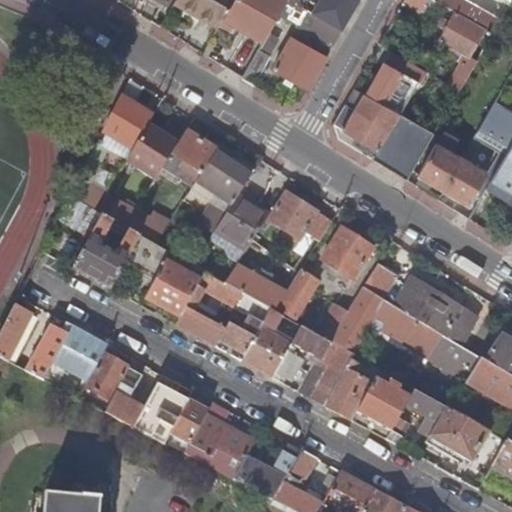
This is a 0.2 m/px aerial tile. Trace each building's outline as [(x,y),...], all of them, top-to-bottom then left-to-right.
[(174,0),(173,3),(217,28),(222,20),(232,0),(174,0)] [(232,0),(222,20),(261,43),(268,32),(277,15),(285,0),(232,0)] [(297,26),(332,46),(341,30),(332,25),(345,0),(285,0),(277,15),(297,26)] [(404,0),(403,2),(420,12),(426,0),(404,0)] [(464,0),(445,0),(442,5),(454,12),(483,28),(492,34),(499,20),(464,0)] [(437,41),(460,54),(466,57),(483,28),(454,12),(437,41)] [(273,70),(307,90),(332,46),(297,26),(273,70)] [(261,43),(256,52),(270,60),(281,40),(268,32),(261,43)] [(389,51),(365,94),(401,115),(419,84),(420,85),(427,73),(389,51)] [(256,52),(241,79),(254,87),(270,60),(256,52)] [(445,83),(458,90),(475,62),(466,57),(460,54),(456,61),(457,62),(445,83)] [(119,100),(130,106),(140,86),(129,80),(119,100)] [(365,94),(354,88),(334,125),(376,150),(370,159),(405,181),(433,134),(401,115),(365,94)] [(119,100),(103,131),(129,146),(146,116),(130,106),(119,100)] [(511,142),(511,117),(492,106),(461,159),(443,190),(457,198),(468,204),(471,199),(477,203),(484,190),(487,186),(511,142)] [(147,125),(125,163),(154,181),(170,156),(180,141),(166,132),(164,136),(157,132),(147,125)] [(160,128),(157,132),(164,136),(166,132),(160,128)] [(209,147),(185,132),(180,141),(170,156),(188,166),(183,175),(195,182),(216,148),(218,145),(212,142),(209,147)] [(98,141),(76,185),(84,189),(107,146),(98,141)] [(511,142),(487,186),(484,190),(508,204),(511,202),(511,142)] [(432,183),(443,190),(461,159),(436,144),(418,175),(424,179),(421,183),(428,189),(432,183)] [(239,194),(253,172),(216,148),(195,182),(231,206),(239,194)] [(76,185),(69,198),(96,213),(104,200),(84,189),(76,185)] [(318,243),(331,222),(284,192),(270,213),(265,221),(278,228),(275,233),(286,240),(289,236),(295,240),(299,242),(304,233),(318,243)] [(265,221),(270,213),(239,194),(231,206),(226,213),(213,234),(244,253),(265,221)] [(96,213),(101,215),(104,217),(115,201),(106,195),(104,200),(96,213)] [(69,198),(58,220),(90,236),(101,215),(96,213),(69,198)] [(115,201),(104,217),(111,221),(124,229),(134,213),(115,201)] [(197,224),(213,234),(226,213),(211,203),(197,224)] [(90,236),(72,270),(109,291),(125,262),(139,237),(124,229),(122,234),(126,236),(117,252),(110,254),(102,249),(100,242),(111,221),(104,217),(101,215),(90,236)] [(340,229),(320,261),(348,279),(345,284),(350,286),(372,250),(340,229)] [(293,244),(295,240),(289,236),(286,240),(293,244)] [(139,237),(125,262),(155,279),(169,254),(155,246),(139,237)] [(155,279),(145,298),(180,317),(204,274),(192,267),(169,254),(155,279)] [(376,265),(362,289),(382,301),(397,277),(376,265)] [(269,310),(273,313),(286,294),(236,266),(224,285),(243,296),(269,310)] [(303,272),(278,311),(293,320),(318,282),(303,272)] [(235,310),(243,296),(224,285),(204,274),(180,317),(175,326),(214,348),(218,341),(228,324),(235,310)] [(410,278),(393,308),(396,309),(407,316),(442,336),(460,347),(479,319),(410,278)] [(347,313),(329,344),(350,355),(371,319),(383,326),(379,333),(453,376),(454,373),(466,380),(465,383),(511,410),(511,377),(508,375),(483,361),(460,347),(442,336),(407,316),(396,309),(393,308),(382,301),(362,289),(347,313)] [(261,325),(269,310),(243,296),(235,310),(261,325)] [(18,298),(0,332),(0,358),(7,363),(32,316),(21,310),(26,302),(18,298)] [(326,342),(329,344),(347,313),(334,305),(327,316),(314,336),(326,342)] [(270,336),(280,316),(273,313),(269,310),(261,325),(254,338),(244,355),(241,362),(271,379),(289,346),(270,336)] [(314,336),(327,316),(317,310),(304,330),(314,336)] [(22,364),(19,369),(42,381),(48,369),(51,363),(71,327),(65,323),(60,332),(50,327),(29,367),(22,364)] [(244,355),(254,338),(228,324),(218,341),(244,355)] [(48,369),(42,381),(55,387),(64,370),(76,376),(82,380),(87,382),(106,346),(71,327),(51,363),(48,369)] [(317,359),(326,342),(314,336),(304,330),(300,327),(290,345),(309,355),(317,359)] [(511,335),(502,330),(500,335),(511,342),(511,335)] [(511,342),(500,335),(488,353),(511,367),(511,342)] [(350,355),(329,344),(326,342),(317,359),(314,363),(328,371),(341,378),(349,362),(352,357),(350,355)] [(119,353),(106,346),(87,382),(84,388),(110,402),(114,394),(128,369),(115,361),(119,353)] [(511,367),(488,353),(483,361),(508,375),(511,367)] [(314,363),(317,359),(309,355),(306,360),(314,364),(314,363)] [(360,361),(352,357),(349,362),(357,366),(360,361)] [(357,366),(349,362),(341,378),(324,408),(350,422),(355,413),(370,386),(352,375),(357,366)] [(328,371),(314,363),(314,364),(297,393),(311,401),(328,371)] [(64,370),(55,387),(63,391),(68,382),(72,384),(76,376),(64,370)] [(324,408),(341,378),(328,371),(311,401),(324,408)] [(68,382),(63,391),(78,399),(84,388),(87,382),(82,380),(77,385),(72,384),(68,382)] [(373,381),(370,386),(355,413),(390,433),(398,420),(405,407),(408,401),(395,393),(398,388),(388,382),(385,387),(373,381)] [(143,409),(133,428),(146,435),(160,412),(176,420),(186,401),(156,385),(143,409)] [(444,408),(413,391),(408,401),(405,407),(436,424),(444,408)] [(110,402),(104,413),(133,428),(143,409),(114,394),(110,402)] [(186,401),(176,420),(166,439),(163,444),(184,455),(204,416),(206,412),(186,401)] [(211,403),(206,412),(204,416),(219,425),(227,411),(211,403)] [(470,463),(488,433),(444,408),(436,424),(428,438),(470,463)] [(204,416),(184,455),(208,467),(219,446),(244,460),(253,443),(219,425),(204,416)] [(386,441),(398,448),(409,427),(398,420),(390,433),(386,441)] [(492,466),(511,476),(511,446),(505,443),(492,466)] [(219,446),(208,467),(215,471),(233,480),(242,463),(244,460),(219,446)] [(294,462),(272,501),(292,511),(317,511),(321,506),(293,491),(297,483),(301,485),(315,459),(300,451),(294,462)] [(242,463),(233,480),(272,501),(294,462),(284,456),(271,478),(242,463)] [(322,503),(321,504),(336,511),(362,511),(374,491),(339,472),(326,495),(322,503)] [(97,511),(99,498),(92,498),(93,485),(71,484),(70,496),(33,494),(31,511),(97,511)] [(313,499),(322,503),(326,495),(318,490),(313,499)] [(402,511),(405,508),(374,491),(362,511),(402,511)]
